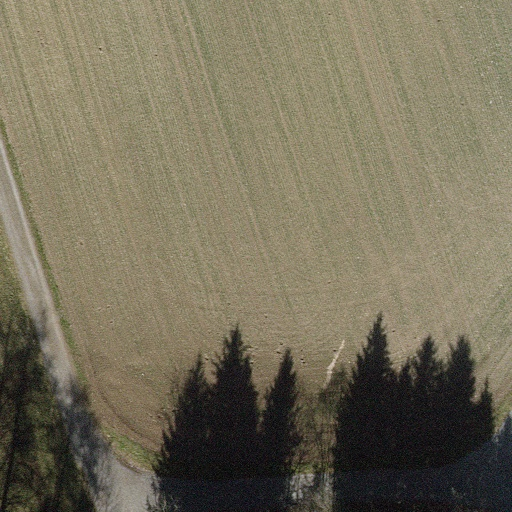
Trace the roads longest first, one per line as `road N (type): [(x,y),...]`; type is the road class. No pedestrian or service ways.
road 1 (track): [(134,496),(511,488)]
road 2 (track): [(0,182),(74,429),(134,496)]
